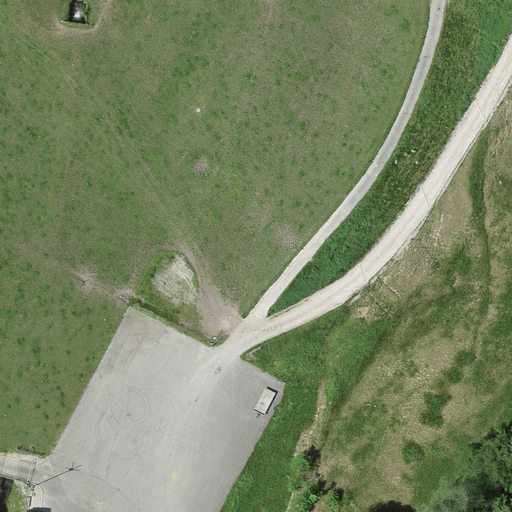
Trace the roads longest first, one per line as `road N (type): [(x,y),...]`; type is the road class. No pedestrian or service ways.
road 1 (track): [(511,56),(435,187),(356,280),(306,314),(241,338)]
road 2 (unclassified): [(196,389),(172,438),(161,511)]
